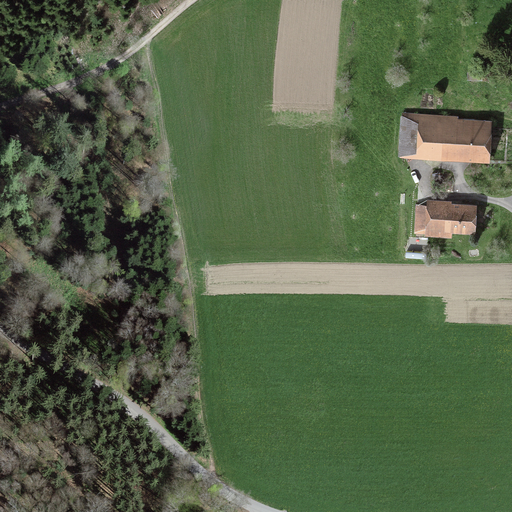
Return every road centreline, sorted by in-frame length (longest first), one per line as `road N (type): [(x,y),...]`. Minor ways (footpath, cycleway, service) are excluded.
road 1 (track): [(143,41),(194,306),(216,485)]
road 2 (unclassified): [(271,511),(216,485),(120,400),(0,330)]
road 3 (track): [(0,107),(113,63),(189,0)]
